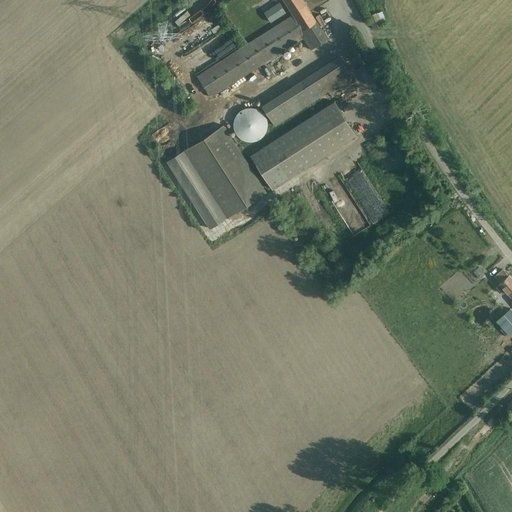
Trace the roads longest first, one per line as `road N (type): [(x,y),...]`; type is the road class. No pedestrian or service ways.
road 1 (unclassified): [(459,191),(346,0)]
road 2 (unclassified): [(382,511),(506,389)]
